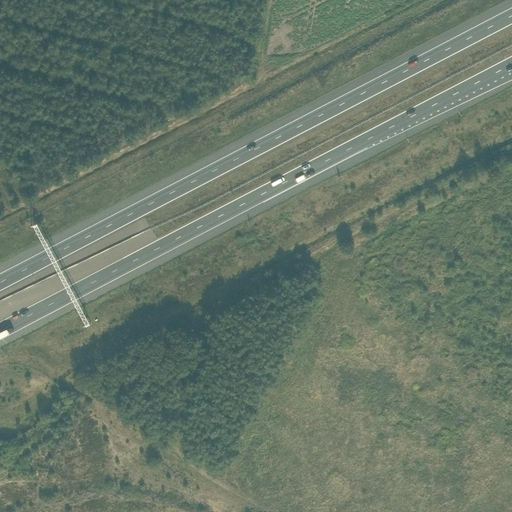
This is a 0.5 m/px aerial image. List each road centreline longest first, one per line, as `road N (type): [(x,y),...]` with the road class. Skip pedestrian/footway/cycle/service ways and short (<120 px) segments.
road 1 (track): [(511,151),(218,307),(196,350),(179,451),(270,511)]
road 2 (motorway): [(511,13),(0,282)]
road 3 (motorway): [(0,331),(511,64)]
